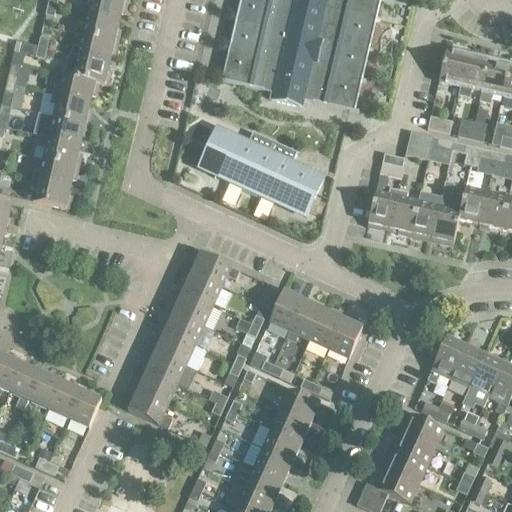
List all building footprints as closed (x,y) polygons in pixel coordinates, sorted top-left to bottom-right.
[(57,0),(49,0),(48,8),(57,10),(59,0),(57,0)] [(83,7),(82,15),(119,24),(120,17),(126,18),(129,4),(124,3),(111,0),(89,0),(88,6),(87,8),(84,7),(83,7)] [(239,0),(221,82),(272,94),(270,102),(301,109),(303,102),(354,114),(380,0),(239,0)] [(48,8),(45,18),(54,20),(57,10),(48,8)] [(82,15),(79,25),(80,25),(83,26),(80,37),(114,45),(119,46),(122,34),(117,32),(119,24),(82,15)] [(74,49),(72,57),(109,66),(111,58),(116,60),(119,46),(114,45),(80,37),(78,48),(77,50),(74,49)] [(40,40),(38,49),(47,51),(49,42),(40,40)] [(16,44),(14,55),(25,57),(36,60),(36,59),(38,49),(16,44)] [(47,51),(38,49),(36,59),(44,61),(47,51)] [(448,49),(439,85),(460,90),(467,57),(461,56),(462,53),(448,49)] [(64,77),(98,85),(98,86),(100,87),(104,87),(109,89),(112,76),(107,74),(109,66),(72,57),(69,56),(64,77)] [(460,90),(458,99),(468,101),(470,101),(472,93),(482,95),(489,62),(467,57),(460,90)] [(482,95),(479,105),(490,108),(491,108),(493,98),(502,100),(509,67),(489,62),(482,95)] [(509,67),(502,100),(511,102),(511,64),(509,64),(509,67)] [(11,66),(7,87),(16,89),(20,70),(21,68),(11,66)] [(56,88),(53,98),(89,106),(91,98),(97,100),(100,87),(98,86),(98,85),(64,77),(62,76),(59,89),(56,88)] [(7,87),(2,108),(3,108),(11,110),(16,89),(7,87)] [(52,98),(50,106),(54,107),(54,108),(51,120),(85,127),(90,129),(93,116),(88,115),(89,106),(53,98),(52,98)] [(0,118),(0,129),(5,131),(6,131),(7,131),(9,121),(1,119),(0,118)] [(43,139),(43,140),(44,140),(80,148),(81,141),(87,142),(90,129),(85,127),(51,120),(49,131),(49,132),(46,131),(45,131),(43,139)] [(449,138),(452,125),(430,120),(427,133),(449,138)] [(274,205),(306,219),(324,180),(292,165),(296,155),(253,135),(248,145),(216,131),(198,170),(230,185),(229,186),(273,207),(274,205)] [(460,131),(458,140),(469,143),(471,133),(460,131)] [(484,136),(471,133),(469,143),(482,146),(484,136)] [(411,135),(408,146),(430,151),(432,152),(434,141),(433,140),(426,139),(411,135)] [(511,150),(511,141),(502,139),(499,150),(511,153),(511,150)] [(43,140),(41,148),(42,149),(44,149),(44,151),(41,162),(75,169),(80,171),(83,158),(78,156),(80,148),(44,140),(43,140)] [(444,143),(442,152),(452,154),(454,145),(444,143)] [(454,145),(452,154),(456,155),(457,155),(466,158),(464,167),(470,168),(474,150),(454,145)] [(408,146),(405,158),(428,164),(429,164),(432,152),(430,151),(408,146)] [(470,168),(469,169),(478,171),(481,162),(484,163),(484,162),(494,164),(496,155),(474,150),(470,168)] [(506,158),(496,155),(494,164),(504,167),(506,158)] [(392,169),(394,160),(384,157),(382,166),(392,169)] [(404,162),(394,160),(392,169),(402,171),(404,162)] [(35,173),(33,182),(34,182),(70,190),(72,182),(77,184),(80,171),(75,169),(41,162),(39,173),(39,174),(36,173),(35,173)] [(380,178),(376,193),(382,194),(383,191),(385,191),(388,180),(380,178)] [(33,182),(31,191),(32,191),(34,192),(31,204),(65,212),(70,213),(74,200),(68,199),(70,190),(34,182),(33,182)] [(443,197),(432,241),(441,243),(440,248),(453,251),(454,246),(459,223),(458,223),(463,200),(462,200),(452,197),(453,195),(454,187),(445,185),(443,197)] [(463,200),(458,223),(459,223),(479,228),(487,195),(466,190),(463,200)] [(368,227),(367,231),(381,234),(382,230),(390,232),(399,193),(390,191),(389,197),(388,197),(376,194),(368,227)] [(399,193),(390,232),(398,233),(397,238),(410,241),(411,236),(419,203),(406,201),(408,195),(399,193)] [(411,236),(410,241),(424,244),(425,239),(432,241),(443,197),(421,193),(419,203),(411,236)] [(487,195),(479,228),(500,233),(508,200),(487,195)] [(511,200),(508,200),(500,233),(511,235),(511,200)] [(0,227),(7,229),(12,208),(0,205),(0,227)] [(241,275),(199,256),(190,276),(222,290),(227,280),(236,284),(241,275)] [(190,276),(181,295),(213,310),(222,290),(190,276)] [(268,287),(264,295),(274,300),(278,292),(268,287)] [(289,334),(303,304),(283,294),(269,324),(289,334)] [(181,295),(172,315),(204,330),(213,310),(181,295)] [(303,304),(289,334),(286,340),(293,344),(296,337),(309,343),(323,313),(303,304)] [(323,313),(309,343),(329,352),(342,322),(323,313)] [(204,330),(172,315),(163,335),(195,349),(204,330)] [(255,318),(251,328),(260,332),(264,323),(256,319),(255,318)] [(362,331),(342,322),(329,352),(349,361),(362,331)] [(240,323),(236,332),(247,337),(251,328),(240,323)] [(251,328),(247,337),(255,341),(260,332),(251,328)] [(195,349),(163,335),(154,355),(186,369),(195,349)] [(447,339),(431,374),(427,383),(436,388),(440,378),(450,383),(466,348),(447,339)] [(466,348),(450,383),(469,391),(485,356),(466,348)] [(154,355),(145,375),(177,389),(186,369),(154,355)] [(202,367),(218,374),(223,363),(207,356),(202,367)] [(504,365),(485,356),(469,391),(488,400),(504,365)] [(237,358),(233,367),(241,371),(246,362),(237,358)] [(1,359),(0,362),(0,392),(9,396),(21,368),(1,359)] [(264,364),(260,373),(270,377),(274,368),(264,364)] [(511,368),(504,365),(488,400),(500,406),(496,415),(502,418),(511,397),(511,368)] [(233,367),(229,377),(237,381),(241,371),(233,367)] [(21,368),(9,396),(21,401),(17,410),(25,414),(29,405),(41,377),(21,368)] [(283,373),(274,368),(270,377),(279,381),(283,373)] [(251,387),(256,377),(247,373),(243,383),(251,387)] [(177,389),(145,375),(136,394),(168,409),(177,389)] [(41,377),(29,405),(49,414),(61,386),(41,377)] [(309,395),(313,387),(303,382),(300,391),(309,395)] [(61,386),(49,414),(69,423),(81,394),(61,386)] [(322,391),(313,387),(309,395),(318,399),(322,391)] [(279,411),(310,425),(319,405),(288,391),(279,411)] [(81,394),(69,423),(89,431),(101,403),(81,394)] [(136,394),(127,414),(168,433),(172,423),(163,419),(168,409),(136,394)] [(215,406),(224,410),(228,401),(219,397),(215,406)] [(233,404),(229,413),(238,417),(242,407),(233,404)] [(432,421),(437,410),(426,405),(421,416),(432,421)] [(224,410),(215,406),(211,416),(219,420),(224,410)] [(450,416),(437,410),(432,421),(446,427),(450,416)] [(279,411),(270,431),(301,445),(310,425),(279,411)] [(238,417),(229,413),(225,422),(234,426),(238,417)] [(411,417),(403,436),(436,451),(444,432),(411,417)] [(470,438),(475,428),(463,422),(458,433),(470,438)] [(487,433),(475,428),(470,438),(483,444),(487,433)] [(301,445),(270,431),(262,451),(292,465),(301,445)] [(0,444),(0,443),(10,448),(13,441),(0,434),(0,444)] [(210,440),(203,436),(198,447),(206,450),(210,440)] [(436,451),(403,436),(397,447),(394,455),(427,470),(436,451)] [(508,447),(507,446),(497,442),(492,455),(502,460),(508,447)] [(0,443),(0,444),(0,455),(6,458),(10,448),(0,443)] [(212,453),(220,456),(224,447),(216,443),(212,453)] [(488,452),(487,451),(477,447),(473,456),(483,461),(488,452)] [(10,448),(6,458),(15,462),(20,452),(10,448)] [(292,465),(262,451),(253,471),(284,485),(292,465)] [(41,452),(37,461),(40,462),(49,466),(50,465),(53,458),(53,457),(41,452)] [(220,456),(212,453),(207,462),(216,465),(220,456)] [(427,470),(394,455),(390,463),(386,474),(419,489),(427,470)] [(502,460),(492,455),(486,467),(497,472),(502,460)] [(49,466),(40,462),(36,471),(45,475),(49,466)] [(49,466),(45,475),(55,480),(59,470),(49,466)] [(24,472),(15,468),(11,477),(20,481),(24,472)] [(93,468),(93,486),(105,486),(105,468),(93,468)] [(253,471),(244,491),(275,505),(284,485),(253,471)] [(33,476),(24,472),(20,481),(29,485),(33,476)] [(419,489),(386,474),(384,478),(377,492),(388,497),(410,508),(419,489)] [(29,485),(29,487),(40,492),(45,481),(33,476),(29,485)] [(464,476),(460,485),(470,490),(474,481),(464,476)] [(475,492),(485,497),(491,484),(481,479),(475,492)] [(197,483),(193,492),(202,496),(206,486),(197,483)] [(470,490),(460,485),(456,494),(466,499),(470,490)] [(388,497),(377,492),(366,487),(361,498),(383,508),(388,497)] [(239,501),(229,497),(225,506),(235,511),(237,511),(271,511),(275,505),(244,491),(239,501)] [(193,492),(189,501),(198,505),(202,496),(193,492)] [(485,497),(475,492),(469,504),(480,509),(485,497)] [(380,511),(383,508),(361,498),(356,509),(363,511),(380,511)]
